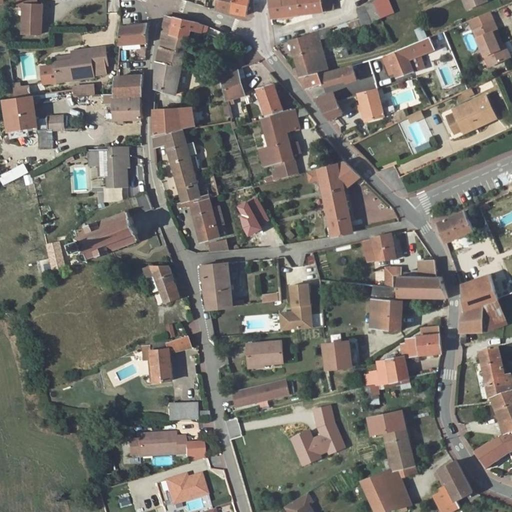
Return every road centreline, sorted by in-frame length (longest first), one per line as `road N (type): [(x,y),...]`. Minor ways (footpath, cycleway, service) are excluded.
road 1 (tertiary): [(499,488),(476,472),(447,424),(454,303),(413,214)]
road 2 (unclassified): [(181,260),(147,169),(142,107),(154,0)]
road 3 (unclassified): [(246,511),(181,260)]
road 4 (residential): [(413,214),(405,224),(302,245),(181,260)]
road 5 (tertiary): [(413,214),(301,97)]
